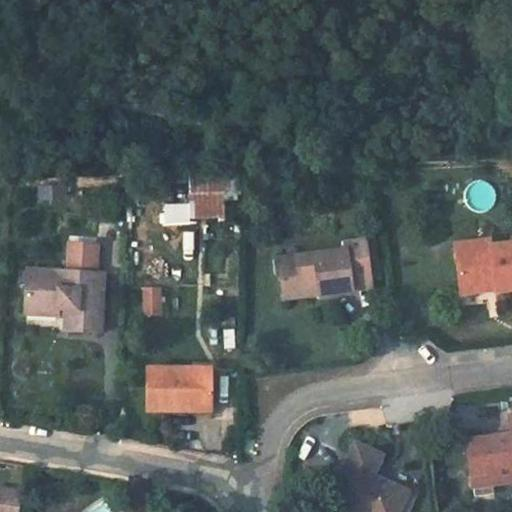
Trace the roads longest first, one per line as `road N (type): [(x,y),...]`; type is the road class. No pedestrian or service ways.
road 1 (residential): [(242,485),(276,424),(315,394),(511,365)]
road 2 (residential): [(242,485),(202,469),(0,436)]
